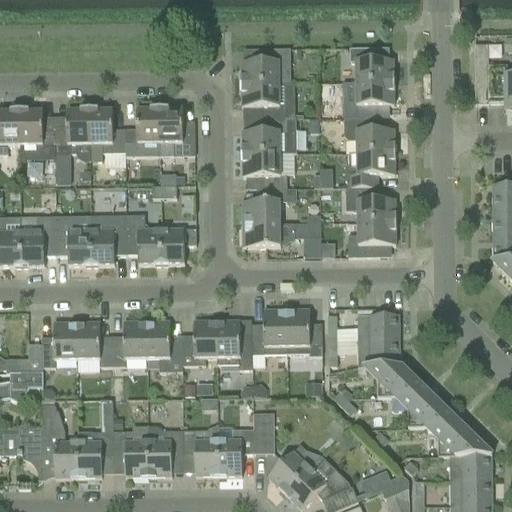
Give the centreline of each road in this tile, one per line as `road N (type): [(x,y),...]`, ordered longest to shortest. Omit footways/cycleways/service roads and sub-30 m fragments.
road 1 (residential): [(219,281),(209,99),(198,76),(0,83)]
road 2 (residential): [(219,281),(441,280)]
road 3 (residential): [(0,289),(219,281)]
road 4 (residential): [(441,145),(440,0)]
road 5 (residential): [(441,280),(441,145)]
